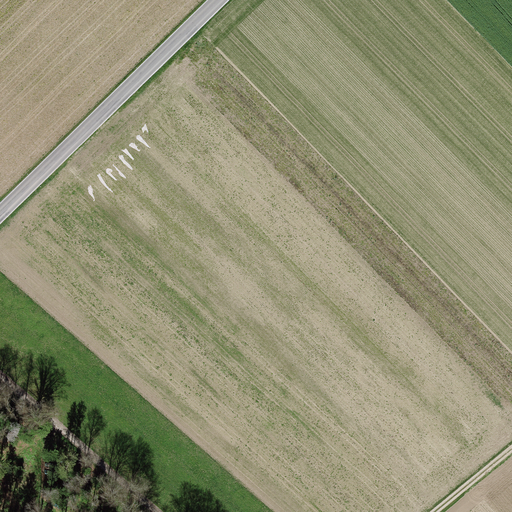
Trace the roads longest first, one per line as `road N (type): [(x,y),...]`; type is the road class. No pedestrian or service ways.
road 1 (tertiary): [(0,212),(217,0)]
road 2 (track): [(0,375),(159,511)]
